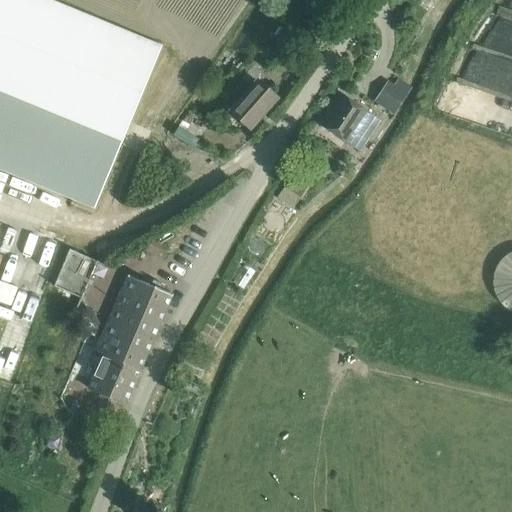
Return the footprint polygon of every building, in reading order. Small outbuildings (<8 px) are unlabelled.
[(0,0),(0,169),(94,208),(160,47),(46,0),(0,0)] [(349,0),(332,0),(326,8),(338,17),(349,0)] [(477,47),(465,78),(511,95),(511,18),(498,13),(484,49),(477,47)] [(249,128),(275,98),(257,82),(231,112),(249,128)] [(320,126),(345,143),(346,143),(359,152),(379,122),(365,113),(366,112),(341,96),(320,126)] [(291,178),(278,198),(292,207),(305,188),(291,178)] [(153,240),(146,252),(156,258),(163,246),(153,240)] [(81,299),(97,262),(69,250),(53,287),(81,299)] [(127,276),(96,350),(83,344),(70,373),(91,382),(88,389),(125,405),(172,295),(127,276)] [(0,279),(0,299),(12,303),(19,285),(0,279)] [(85,310),(75,316),(86,334),(96,328),(85,310)]
